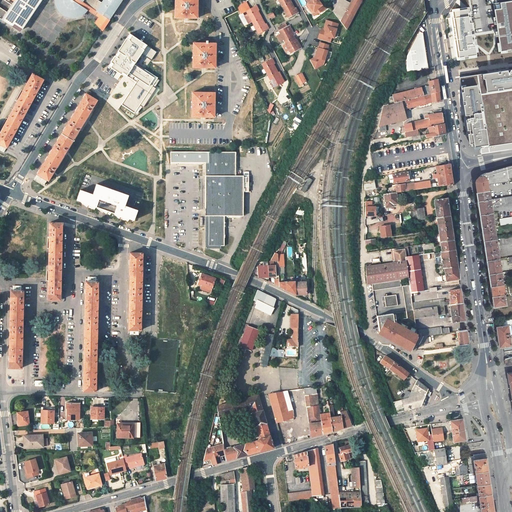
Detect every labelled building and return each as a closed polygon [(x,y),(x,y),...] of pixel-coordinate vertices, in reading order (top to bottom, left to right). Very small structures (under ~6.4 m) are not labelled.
[(0,0),(0,19),(12,27),(13,25),(21,30),(41,0),(63,0),(64,3),(65,6),(67,8),(71,9),(74,9),(77,18),(79,17),(82,16),(84,14),(85,13),(87,11),(89,7),(108,20),(121,0),(103,0),(101,3),(95,0),(0,0)] [(54,0),(55,1),(55,4),(56,7),(56,9),(58,11),(59,13),(62,15),(64,16),(66,17),(68,18),(71,18),(75,18),(77,18),(74,9),(71,9),(67,8),(65,6),(64,3),(63,0),(54,0)] [(174,0),(175,18),(197,18),(197,0),(174,0)] [(288,0),(278,0),(288,18),(298,13),(295,8),(293,9),(288,0)] [(311,12),(313,15),(317,12),(318,13),(323,9),(320,5),(321,4),(320,3),(319,3),(318,1),(317,0),(305,0),(308,3),(307,4),(312,11),(311,12)] [(359,0),(351,0),(350,2),(345,0),(338,0),(332,11),(341,28),(359,0)] [(511,0),(494,4),(501,54),(511,52),(511,0)] [(258,33),(266,29),(268,28),(267,25),(266,24),(265,24),(263,19),(261,20),(259,15),(260,15),(258,10),(259,10),(257,7),(256,5),(250,9),(246,1),(245,1),(239,5),(237,6),(241,13),(247,11),(248,14),(244,16),(247,24),(252,21),(254,25),(251,27),(253,31),(256,29),(258,33)] [(478,57),(470,6),(449,9),(456,60),(478,57)] [(89,7),(87,11),(98,18),(95,24),(101,31),(108,20),(89,7)] [(335,39),(339,24),(326,21),(324,29),(321,29),(319,40),(331,43),(332,38),(335,39)] [(283,39),(291,53),(301,48),(298,43),(297,44),(295,39),(293,40),(291,36),(293,34),(291,30),(289,25),(279,31),(281,34),(277,36),(280,41),(283,39)] [(146,42),(131,32),(110,64),(136,82),(121,105),(137,115),(161,79),(146,69),(158,50),(146,42)] [(422,34),(418,33),(407,55),(407,57),(409,61),(406,65),(406,72),(427,69),(422,34)] [(324,65),(330,46),(320,42),(315,58),(310,60),(315,70),(324,65)] [(192,67),(215,68),(215,43),(192,43),(192,67)] [(266,72),(274,87),(283,81),(281,77),(279,78),(272,64),(274,63),(272,58),(262,64),(264,68),(262,69),(264,73),(266,72)] [(482,74),(458,78),(460,88),(459,88),(460,95),(461,95),(462,102),(461,102),(462,106),(464,116),(465,124),(466,131),(465,131),(466,135),(467,135),(468,145),(473,144),(473,148),(474,151),(479,151),(479,150),(482,149),(483,150),(488,149),(488,155),(511,150),(511,69),(499,72),(499,71),(497,71),(497,72),(485,74),(482,74)] [(302,72),(298,75),(303,83),(307,81),(302,72)] [(0,144),(7,148),(12,138),(26,112),(38,88),(43,80),(31,74),(0,133),(0,144)] [(298,75),(295,77),(299,85),(303,83),(298,75)] [(437,79),(428,81),(431,93),(439,91),(437,79)] [(422,95),(431,93),(429,86),(420,88),(422,95)] [(386,104),(422,95),(420,88),(393,95),(393,96),(385,96),(386,104)] [(440,101),(439,91),(431,93),(422,95),(386,104),(382,115),(378,125),(404,120),(402,109),(407,107),(407,108),(432,102),(440,101)] [(191,117),(214,117),(214,92),(192,92),(191,117)] [(85,94),(77,108),(64,128),(53,147),(43,163),(37,174),(48,181),(96,101),(89,96),(85,94)] [(441,113),(440,110),(435,111),(436,114),(428,115),(429,119),(429,121),(427,121),(427,119),(410,122),(403,124),(405,132),(412,130),(417,129),(428,127),(429,126),(443,123),(442,116),(442,113),(441,113)] [(426,138),(428,138),(445,134),(444,129),(444,126),(443,123),(429,126),(430,129),(431,134),(430,134),(426,135),(426,138)] [(418,135),(417,129),(412,130),(405,132),(406,137),(418,135)] [(208,162),(208,152),(170,152),(170,162),(208,162)] [(235,152),(208,152),(208,162),(208,175),(205,175),(205,208),(208,208),(208,215),(207,245),(224,246),(224,236),(224,215),(243,216),(243,192),(243,176),(235,176),(235,152)] [(452,184),(451,172),(450,168),(449,164),(436,166),(437,170),(435,171),(433,172),(433,173),(431,174),(432,179),(436,178),(438,178),(438,183),(437,183),(430,184),(429,182),(395,186),(396,192),(413,190),(445,185),(452,184)] [(511,167),(510,168),(509,168),(508,169),(507,170),(503,170),(503,171),(500,172),(496,173),(493,174),(490,175),(480,177),(481,178),(479,179),(477,180),(477,181),(476,183),(476,186),(490,183),(493,182),(511,177),(511,167)] [(408,179),(407,172),(391,175),(393,184),(408,181),(408,179)] [(37,176),(36,178),(41,181),(40,183),(45,185),(47,181),(37,176)] [(312,180),(308,177),(300,190),(304,192),(312,180)] [(374,188),(373,178),(364,180),(363,184),(363,188),(364,190),(374,188)] [(80,189),(76,200),(134,221),(138,209),(125,205),(129,194),(97,183),(93,193),(80,189)] [(478,202),(490,200),(489,191),(477,193),(476,193),(478,202)] [(397,204),(396,192),(383,194),(385,208),(391,207),(390,205),(397,204)] [(511,196),(490,200),(478,202),(480,216),(492,214),(492,210),(495,209),(494,206),(511,203),(511,217),(500,220),(500,227),(511,224),(511,196)] [(434,200),(436,217),(449,215),(448,206),(447,198),(434,200)] [(416,209),(418,220),(425,219),(423,208),(416,209)] [(480,216),(484,241),(496,239),(492,214),(480,216)] [(438,229),(451,227),(450,221),(449,215),(436,217),(438,229)] [(60,300),(61,223),(49,223),(48,300),(60,300)] [(378,237),(389,237),(389,224),(377,225),(378,237)] [(452,233),(451,227),(438,229),(440,241),(453,240),(452,233)] [(375,247),(374,239),(364,240),(365,248),(375,247)] [(484,241),(485,253),(498,251),(497,244),(500,244),(500,242),(496,242),(496,239),(484,241)] [(441,251),(454,249),(454,245),(453,240),(440,241),(441,251)] [(392,261),(392,263),(406,262),(405,257),(404,249),(393,251),(394,261),(392,261)] [(456,263),(454,249),(441,251),(440,251),(442,268),(444,268),(445,275),(441,275),(442,281),(459,279),(456,263)] [(499,259),(498,251),(485,253),(487,261),(499,259)] [(130,253),(129,330),(141,330),(142,253),(141,253),(130,253)] [(405,257),(406,262),(408,278),(409,284),(410,290),(411,290),(411,293),(423,291),(418,255),(405,257)] [(501,273),(499,259),(487,261),(489,275),(501,273)] [(268,277),(268,265),(267,261),(261,262),(261,266),(257,267),(258,277),(268,277)] [(408,278),(406,262),(392,263),(365,267),(366,284),(371,283),(400,279),(408,278)] [(503,285),(501,273),(489,275),(491,287),(503,285)] [(201,274),(198,284),(211,289),(215,279),(201,274)] [(295,295),(295,282),(295,281),(284,281),(284,275),(278,275),(278,278),(278,286),(286,290),(295,295)] [(400,279),(371,283),(372,289),(401,285),(400,279)] [(305,281),(295,282),(295,295),(306,296),(305,281)] [(83,391),(96,391),(98,282),(95,282),(88,282),(85,282),(83,391)] [(511,283),(510,284),(507,285),(503,285),(491,287),(492,297),(504,295),(511,293),(511,283)] [(409,284),(401,285),(405,310),(392,312),(415,325),(414,319),(413,310),(412,303),(411,293),(411,290),(410,290),(409,284)] [(413,310),(443,305),(449,304),(462,303),(461,295),(460,289),(448,291),(449,301),(440,303),(439,300),(412,303),(413,310)] [(10,290),(9,368),(21,368),(23,290),(20,290),(12,290),(10,290)] [(255,307),(271,315),(274,308),(275,298),(258,290),(253,300),(256,302),(256,304),(257,304),(255,307)] [(395,293),(384,295),(385,306),(397,304),(395,293)] [(506,306),(504,295),(492,297),(494,307),(506,306)] [(465,320),(462,303),(449,304),(451,317),(447,318),(448,323),(465,320)] [(444,314),(443,305),(413,310),(414,319),(444,314)] [(376,333),(410,350),(411,348),(417,337),(415,325),(392,312),(376,314),(377,322),(378,330),(376,333)] [(297,347),(298,314),(291,314),(290,327),(290,331),(292,332),(292,339),(286,339),(286,347),(297,347)] [(497,333),(498,337),(503,337),(503,336),(509,335),(509,336),(511,335),(511,325),(497,328),(497,333)] [(239,347),(250,351),(258,330),(247,326),(239,347)] [(427,336),(449,333),(448,328),(441,328),(440,327),(417,330),(418,337),(414,343),(418,346),(418,344),(423,337),(427,336)] [(466,330),(456,332),(458,341),(455,342),(456,345),(468,344),(466,330)] [(511,346),(511,335),(509,336),(510,338),(503,339),(498,339),(499,343),(500,348),(511,346)] [(428,343),(427,336),(423,337),(418,344),(420,344),(428,343)] [(269,356),(277,357),(277,355),(276,354),(276,352),(274,350),(273,349),(271,348),(269,356)] [(408,373),(403,370),(384,356),(379,362),(388,368),(403,379),(408,373)] [(408,398),(402,399),(401,399),(404,411),(421,406),(427,388),(416,380),(411,388),(410,392),(408,398)] [(297,389),(306,424),(321,420),(319,414),(315,387),(297,389)] [(293,419),(291,410),(285,411),(281,391),(268,393),(276,422),(289,418),(289,420),(293,419)] [(286,391),(281,391),(285,411),(291,410),(286,391)] [(258,395),(246,398),(249,408),(258,438),(255,440),(223,449),(224,455),(225,461),(233,458),(273,447),(258,395)] [(249,408),(246,398),(217,406),(218,415),(218,417),(249,408)] [(397,413),(404,411),(401,399),(392,402),(397,413)] [(79,420),(79,403),(65,403),(65,408),(67,408),(67,419),(79,420)] [(328,407),(329,412),(332,431),(338,429),(343,428),(341,416),(334,417),(333,406),(328,407)] [(103,419),(104,408),(91,407),(91,419),(103,419)] [(53,424),(53,411),(41,411),(41,424),(53,424)] [(17,421),(18,427),(29,425),(27,412),(17,413),(18,421),(17,421)] [(329,412),(319,414),(321,420),(323,433),(327,432),(332,431),(329,412)] [(341,416),(343,428),(348,426),(353,425),(348,412),(341,413),(341,416)] [(465,440),(463,427),(462,419),(456,420),(450,421),(453,442),(465,440)] [(321,420),(306,424),(310,437),(315,435),(323,433),(321,420)] [(140,438),(140,425),(133,425),(133,427),(122,426),(122,424),(117,424),(117,438),(140,438)] [(434,449),(433,442),(432,439),(428,440),(426,428),(416,430),(417,441),(427,440),(429,449),(434,449)] [(91,433),(78,434),(78,438),(79,438),(79,446),(92,446),(91,433)] [(443,440),(442,433),(432,435),(432,439),(433,442),(443,440)] [(42,435),(22,436),(23,441),(25,441),(26,448),(42,448),(42,446),(46,445),(46,439),(42,439),(42,435)] [(111,446),(111,442),(106,442),(106,450),(121,449),(121,445),(111,446)] [(224,455),(223,449),(222,444),(211,448),(216,463),(220,462),(218,456),(224,455)] [(333,510),(340,509),(337,484),(337,482),(336,476),(332,444),(324,446),(333,510)] [(338,454),(340,460),(348,458),(348,457),(352,456),(351,451),(351,450),(350,445),(339,447),(340,453),(338,454)] [(216,463),(211,448),(206,449),(203,461),(210,459),(212,465),(216,463)] [(306,451),(308,466),(311,491),(311,496),(322,495),(316,448),(306,451)] [(434,450),(436,465),(446,464),(444,448),(434,450)] [(308,466),(306,451),(297,453),(293,455),(295,468),(299,467),(299,469),(301,469),(301,467),(308,466)] [(122,457),(123,459),(125,467),(128,466),(129,468),(143,464),(140,454),(126,458),(126,456),(122,457)] [(55,460),(57,467),(59,466),(61,474),(70,472),(66,458),(55,460)] [(469,474),(475,473),(488,471),(486,463),(486,458),(467,461),(469,474)] [(25,462),(26,466),(28,473),(26,474),(28,478),(39,474),(37,471),(39,470),(35,459),(25,462)] [(126,471),(125,467),(123,459),(107,464),(110,475),(126,471)] [(357,461),(358,464),(360,508),(368,507),(365,461),(357,461)] [(155,480),(160,479),(167,477),(164,463),(153,466),(155,480)] [(286,494),(283,464),(277,464),(281,502),(287,501),(286,494)] [(342,483),(337,484),(340,509),(360,508),(358,464),(351,465),(353,492),(344,493),(342,483)] [(257,466),(262,504),(270,503),(269,494),(268,494),(265,465),(257,466)] [(252,466),(240,469),(243,482),(242,482),(244,511),(253,511),(251,489),(254,489),(252,466)] [(455,476),(459,475),(467,474),(466,466),(453,468),(455,476)] [(233,471),(225,473),(218,475),(219,482),(220,482),(221,495),(218,495),(218,504),(221,505),(221,511),(234,511),(234,484),(237,483),(233,471)] [(488,471),(475,473),(477,485),(489,484),(488,476),(488,471)] [(84,478),(87,489),(101,485),(98,474),(84,478)] [(441,491),(450,489),(448,477),(440,479),(441,491)] [(381,480),(377,480),(375,480),(378,507),(384,507),(381,480)] [(60,485),(65,500),(75,497),(73,489),(72,489),(70,482),(60,485)] [(489,484),(477,485),(479,496),(491,494),(490,488),(489,484)] [(45,489),(33,492),(36,501),(37,500),(39,507),(49,504),(45,489)] [(444,501),(452,500),(450,489),(441,491),(443,501),(444,501)] [(311,491),(286,494),(287,501),(312,499),(311,496),(311,491)] [(493,511),(491,494),(479,496),(461,499),(462,503),(480,500),(481,511),(493,511)] [(209,511),(211,496),(202,495),(201,499),(197,498),(195,511),(209,511)] [(137,511),(146,509),(145,503),(144,499),(141,500),(140,498),(137,498),(133,499),(137,511)] [(126,511),(137,511),(133,499),(130,500),(127,501),(126,504),(125,504),(126,511)] [(452,500),(444,501),(445,509),(453,508),(452,500)]
